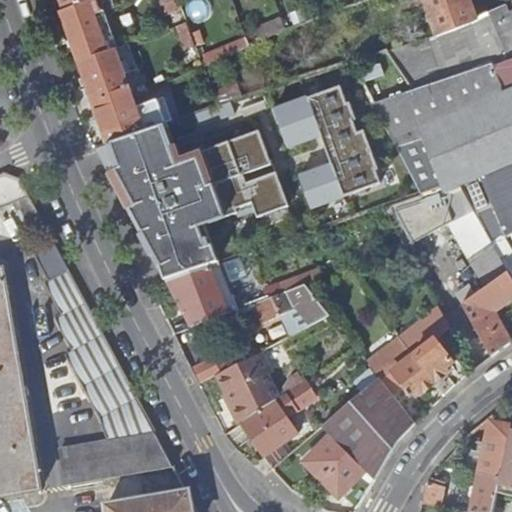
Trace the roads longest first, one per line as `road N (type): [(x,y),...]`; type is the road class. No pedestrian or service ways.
road 1 (residential): [(51,142),(131,315),(240,511)]
road 2 (residential): [(383,511),(423,454),(511,376)]
road 3 (residential): [(0,0),(51,142)]
